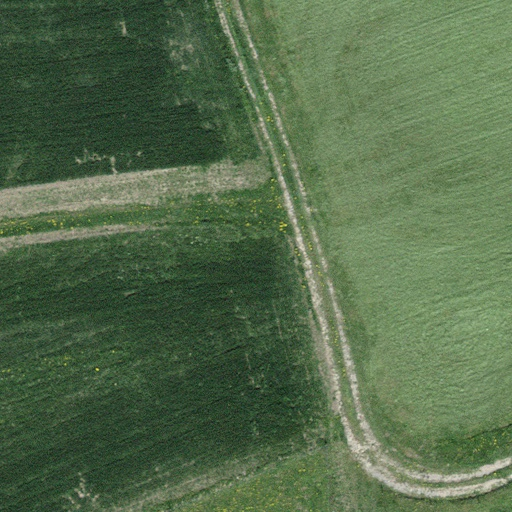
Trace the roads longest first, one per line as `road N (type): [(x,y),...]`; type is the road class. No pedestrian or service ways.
road 1 (track): [(511,474),(471,488),(398,477),(358,446),(224,0)]
road 2 (track): [(296,240),(243,217),(112,221),(0,246)]
